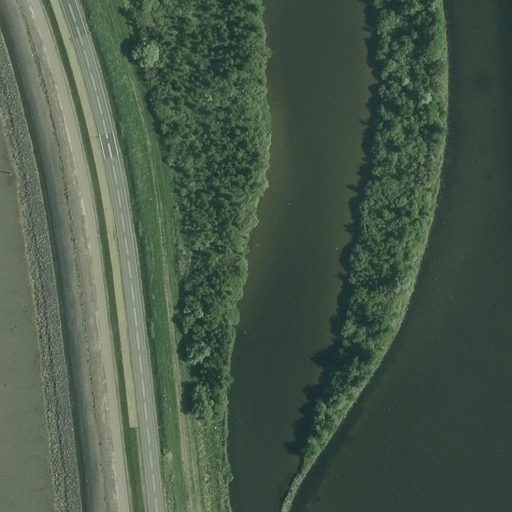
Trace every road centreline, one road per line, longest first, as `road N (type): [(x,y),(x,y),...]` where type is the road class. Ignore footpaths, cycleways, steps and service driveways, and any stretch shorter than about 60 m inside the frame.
road 1 (unclassified): [(123,511),(88,211),(69,111),(32,0)]
road 2 (trunk): [(154,511),(115,170),(67,0)]
